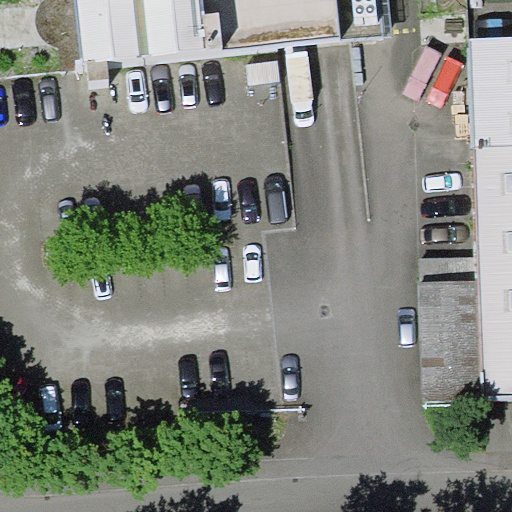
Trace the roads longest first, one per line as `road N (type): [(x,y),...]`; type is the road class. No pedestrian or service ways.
road 1 (unknown): [(391,306),(93,314),(54,302),(28,272),(16,208),(26,175),(48,149),(101,129),(384,118)]
road 2 (unknown): [(399,511),(391,306)]
road 3 (unknown): [(391,306),(384,118)]
road 4 (residential): [(511,508),(381,511)]
